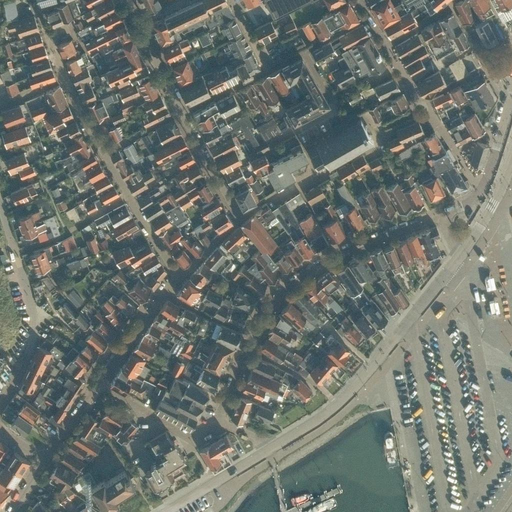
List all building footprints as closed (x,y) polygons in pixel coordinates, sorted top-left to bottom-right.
[(77,0),(75,1),(77,5),(83,2),(87,10),(94,6),(100,2),(99,1),(101,0),(77,0)] [(112,0),(108,0),(84,13),(81,14),(83,18),(85,16),(87,20),(94,16),(92,13),(96,11),(100,19),(117,10),(112,0)] [(155,0),(142,6),(146,14),(164,5),(163,2),(167,0),(166,0),(155,0)] [(204,19),(206,18),(212,15),(204,0),(201,0),(151,24),(161,46),(162,46),(163,49),(176,43),(175,40),(178,38),(181,37),(178,31),(181,29),(182,32),(205,21),(204,19)] [(206,18),(207,19),(210,27),(234,15),(226,0),(204,0),(212,15),(206,18)] [(264,0),(274,20),(314,0),(264,0)] [(337,8),(346,3),(344,0),(324,0),(327,4),(323,6),(324,8),(326,11),(331,8),(330,6),(335,4),(337,8)] [(425,3),(423,0),(383,0),(372,7),(382,25),(407,11),(405,8),(414,2),(417,7),(423,3),(425,3)] [(423,0),(425,3),(423,3),(426,8),(428,11),(430,14),(436,9),(447,0),(423,0)] [(461,22),(474,16),(469,5),(472,4),(469,0),(461,0),(455,4),(459,12),(457,14),(461,22)] [(478,16),(492,9),(486,0),(469,0),(472,4),(478,16)] [(511,0),(490,0),(502,20),(504,19),(508,26),(511,25),(511,26),(511,0)] [(3,5),(6,22),(18,20),(14,1),(3,5)] [(75,1),(69,4),(69,5),(74,17),(80,13),(75,2),(75,1)] [(331,33),(343,28),(358,20),(348,2),(346,3),(337,8),(322,16),(329,29),(331,33)] [(64,4),(57,7),(63,22),(72,18),(67,4),(67,3),(64,4)] [(426,8),(423,3),(417,7),(415,8),(418,13),(421,11),(426,8)] [(55,11),(47,14),(53,27),(64,23),(63,22),(57,7),(54,8),(55,11)] [(123,20),(118,10),(102,18),(107,28),(123,20)] [(417,23),(410,11),(383,26),(390,38),(417,23)] [(452,12),(439,20),(449,39),(448,39),(453,48),(456,54),(459,58),(464,56),(460,47),(469,42),(452,12)] [(471,29),(482,49),(502,38),(490,15),(473,23),(475,27),(471,29)] [(20,37),(39,30),(34,16),(7,25),(9,32),(17,29),(20,37)] [(331,33),(329,29),(322,16),(311,22),(311,21),(302,26),(308,39),(315,35),(310,27),(313,25),(320,39),(331,33)] [(227,33),(230,39),(243,33),(235,17),(222,23),(225,28),(221,30),(224,35),(227,33)] [(83,28),(79,30),(77,31),(82,41),(83,40),(92,36),(103,30),(107,28),(102,18),(97,21),(99,24),(93,27),(92,24),(83,28)] [(113,25),(120,38),(122,42),(131,37),(123,20),(113,25)] [(449,39),(439,20),(424,28),(425,29),(421,31),(436,57),(440,55),(444,53),(453,48),(448,39),(449,39)] [(79,30),(83,28),(80,21),(75,24),(79,30)] [(261,42),(277,34),(277,33),(280,32),(278,27),(275,28),(271,21),(254,30),(261,43),(261,42)] [(294,22),(284,27),(287,34),(297,29),(294,22)] [(339,37),(343,45),(345,49),(369,36),(363,24),(339,37)] [(109,43),(120,38),(113,25),(107,28),(103,30),(109,43)] [(215,26),(211,28),(208,30),(211,37),(219,33),(215,26)] [(98,48),(109,43),(103,30),(92,36),(98,48)] [(40,33),(26,37),(16,41),(18,46),(28,43),(29,46),(27,47),(27,49),(43,44),(40,33)] [(206,33),(199,36),(203,45),(210,42),(206,33)] [(224,52),(247,41),(243,33),(230,39),(227,41),(229,46),(224,48),(225,51),(224,52)] [(277,41),(281,52),(304,44),(300,33),(277,41)] [(421,40),(417,34),(395,47),(411,75),(425,68),(419,57),(428,53),(421,40)] [(89,53),(98,48),(92,36),(83,40),(89,53)] [(356,77),(367,71),(369,73),(371,72),(372,73),(386,66),(369,36),(341,52),(343,56),(338,59),(343,68),(333,73),(340,86),(356,78),(356,77)] [(144,62),(132,39),(122,44),(123,47),(130,61),(133,68),(144,62)] [(187,39),(176,43),(163,49),(163,50),(168,61),(169,61),(172,67),(187,61),(183,53),(184,53),(182,50),(191,45),(187,39)] [(73,59),(80,56),(77,50),(76,51),(71,40),(58,46),(63,57),(70,53),(73,59)] [(247,41),(224,52),(225,55),(232,52),(235,57),(251,50),(247,41)] [(8,43),(2,45),(6,56),(12,54),(8,43)] [(345,49),(343,45),(334,49),(332,45),(327,47),(326,44),(311,53),(317,63),(331,56),(332,57),(345,49)] [(48,57),(44,46),(29,51),(32,60),(30,60),(31,63),(48,57)] [(130,61),(123,47),(112,52),(118,66),(130,61)] [(203,52),(200,54),(201,57),(209,72),(220,66),(219,63),(211,67),(206,57),(203,52)] [(242,57),(250,74),(260,69),(252,52),(242,57)] [(85,53),(80,56),(73,59),(65,62),(70,73),(78,69),(81,68),(79,62),(87,58),(85,53)] [(100,74),(107,71),(101,57),(99,57),(100,57),(95,60),(100,74)] [(250,74),(242,57),(233,61),(242,78),(250,74)] [(29,66),(31,72),(28,74),(29,78),(42,73),(42,72),(52,68),(48,58),(29,66)] [(298,102),(294,104),(286,109),(289,114),(294,123),(328,105),(302,58),(282,69),(286,75),(284,77),(287,83),(292,80),(300,95),(296,97),(298,102)] [(187,61),(172,67),(171,67),(180,86),(195,78),(188,60),(187,61)] [(78,69),(79,71),(71,75),(75,84),(84,80),(86,82),(89,81),(92,79),(88,70),(95,67),(92,61),(85,64),(86,66),(81,68),(78,69)] [(105,85),(128,75),(146,66),(144,62),(133,68),(130,61),(118,66),(107,71),(100,74),(105,85)] [(218,68),(227,85),(241,78),(236,69),(229,72),(225,65),(218,68)] [(132,84),(151,76),(146,66),(128,75),(105,85),(107,89),(130,79),(132,84)] [(42,72),(42,73),(42,74),(28,79),(31,87),(55,78),(53,72),(52,68),(42,72)] [(213,92),(227,85),(218,68),(211,71),(215,79),(208,83),(213,92)] [(286,75),(282,69),(281,69),(269,75),(280,94),(286,91),(289,97),(294,104),(298,102),(296,97),(287,83),(284,77),(286,75)] [(0,73),(4,84),(12,81),(9,70),(0,73)] [(439,71),(416,83),(423,96),(424,95),(425,96),(435,91),(435,90),(446,84),(439,71)] [(187,83),(180,86),(182,90),(188,105),(210,94),(202,76),(198,78),(199,80),(188,85),(187,83)] [(152,77),(119,91),(123,100),(142,92),(145,100),(159,93),(152,77)] [(258,91),(261,90),(269,104),(279,99),(266,77),(256,82),(253,84),(258,91)] [(400,94),(398,89),(399,89),(394,79),(373,88),(372,87),(366,90),(365,89),(361,91),(364,96),(376,90),(380,98),(393,92),(395,96),(400,94)] [(84,80),(75,84),(80,93),(92,88),(89,81),(86,82),(84,80)] [(463,92),(466,97),(469,95),(476,107),(482,103),(482,104),(492,98),(483,81),(463,92)] [(14,82),(6,85),(10,95),(17,93),(17,92),(14,82)] [(47,98),(53,111),(68,104),(59,85),(46,92),(49,98),(47,98)] [(281,131),(277,125),(270,113),(268,110),(267,110),(262,100),(260,101),(250,85),(240,90),(250,107),(256,103),(262,113),(267,122),(257,127),(265,140),(281,131)] [(469,102),(466,97),(463,92),(460,86),(450,91),(459,108),(469,102)] [(96,97),(92,88),(80,93),(84,103),(96,97)] [(363,97),(360,91),(347,98),(350,104),(363,97)] [(449,104),(454,102),(448,91),(432,99),(442,119),(448,116),(444,106),(449,104)] [(402,93),(400,94),(395,96),(389,99),(369,109),(375,122),(382,119),(377,110),(385,106),(386,107),(391,105),(395,112),(409,106),(402,93)] [(113,101),(117,99),(114,94),(111,95),(111,94),(100,99),(100,98),(88,103),(89,105),(88,106),(95,122),(102,119),(102,118),(107,115),(104,108),(109,106),(108,102),(113,100),(113,101)] [(223,117),(240,108),(233,94),(216,103),(219,108),(223,117)] [(166,106),(161,95),(149,101),(149,100),(143,103),(148,111),(148,110),(150,114),(155,111),(166,106)] [(123,111),(129,108),(135,106),(132,100),(120,105),(123,111)] [(219,108),(216,103),(215,101),(193,113),(196,120),(211,112),(211,111),(216,109),(219,108)] [(25,118),(20,106),(2,112),(6,125),(25,118)] [(73,116),(68,106),(60,110),(42,119),(49,133),(66,125),(64,120),(73,116)] [(155,111),(150,114),(141,119),(145,127),(170,114),(166,107),(156,112),(155,111)] [(450,130),(465,123),(457,107),(453,109),(456,115),(444,121),(450,130)] [(465,123),(468,129),(471,136),(484,128),(474,112),(468,115),(464,107),(458,110),(457,107),(465,123)] [(44,108),(31,114),(34,122),(47,116),(44,108)] [(224,118),(223,117),(219,108),(216,109),(219,115),(216,116),(217,118),(215,119),(211,112),(196,120),(201,130),(224,118)] [(125,119),(122,112),(111,117),(114,124),(125,119)] [(242,126),(244,130),(253,146),(259,143),(249,128),(253,126),(246,114),(228,124),(232,132),(242,126)] [(277,125),(281,131),(294,123),(289,114),(283,117),(285,120),(277,125)] [(232,132),(228,124),(224,117),(224,118),(201,130),(208,144),(219,139),(216,134),(221,132),(220,131),(226,128),(229,133),(232,132)] [(165,124),(156,129),(159,136),(173,129),(174,128),(177,126),(174,120),(165,124)] [(326,139),(325,140),(325,141),(320,144),(320,143),(316,145),(316,146),(307,151),(310,156),(317,167),(326,162),(329,167),(330,167),(330,166),(337,162),(338,162),(339,162),(338,161),(346,157),(346,158),(347,157),(347,156),(354,152),(355,153),(356,152),(356,151),(363,147),(363,148),(365,147),(364,146),(369,143),(370,144),(371,143),(370,142),(372,142),(372,143),(373,142),(369,135),(370,134),(369,133),(368,134),(365,128),(366,128),(365,126),(364,127),(360,120),(357,122),(357,123),(352,126),(352,125),(350,126),(351,126),(344,131),(343,130),(342,130),(342,131),(335,136),(335,135),(333,135),(334,136),(326,140),(326,139)] [(402,142),(424,132),(418,121),(401,128),(396,131),(399,137),(387,142),(392,152),(404,147),(402,142)] [(76,122),(63,128),(57,131),(60,138),(70,134),(71,137),(81,132),(76,122)] [(30,140),(26,126),(2,134),(7,147),(30,140)] [(120,126),(116,127),(109,131),(114,141),(122,138),(120,136),(124,134),(120,126)] [(155,146),(157,150),(165,146),(176,141),(174,138),(181,134),(177,126),(174,128),(173,129),(159,136),(162,142),(155,146)] [(232,137),(244,130),(242,126),(232,132),(229,133),(220,138),(222,142),(210,148),(215,158),(238,146),(232,137)] [(462,131),(460,127),(450,132),(456,144),(471,136),(468,129),(462,131)] [(434,156),(445,149),(434,132),(424,139),(433,155),(434,156)] [(79,158),(93,152),(83,133),(73,138),(76,143),(73,145),(68,147),(71,154),(72,153),(74,157),(72,159),(70,155),(56,162),(59,168),(66,164),(66,165),(68,164),(78,159),(79,158)] [(157,150),(155,146),(148,134),(141,138),(150,154),(153,153),(157,150)] [(176,141),(165,146),(157,150),(153,153),(158,163),(188,148),(181,134),(174,138),(176,141)] [(68,147),(73,145),(76,143),(73,138),(63,143),(65,147),(67,146),(68,147)] [(270,149),(266,140),(255,145),(259,155),(270,149)] [(422,148),(419,142),(398,154),(401,160),(422,148)] [(489,145),(477,142),(470,163),(482,167),(489,145)] [(292,152),(269,164),(272,168),(266,171),(276,189),(282,185),(295,178),(293,174),(297,172),(294,167),(309,160),(300,144),(290,149),(292,152)] [(124,149),(131,163),(140,158),(132,145),(124,149)] [(46,158),(54,154),(51,148),(43,152),(46,158)] [(189,149),(169,161),(172,166),(179,162),(183,168),(195,161),(189,149)] [(241,162),(234,149),(215,158),(223,172),(241,162)] [(247,153),(250,159),(258,155),(255,149),(247,153)] [(437,169),(438,168),(452,161),(445,149),(434,156),(433,155),(430,156),(431,158),(437,169)] [(128,166),(119,151),(110,156),(120,171),(128,166)] [(24,152),(5,160),(11,173),(17,171),(16,168),(28,163),(24,152)] [(98,161),(93,153),(80,161),(79,158),(78,159),(68,164),(69,165),(67,166),(70,171),(78,172),(75,168),(82,164),(84,168),(84,169),(98,161)] [(255,172),(257,176),(271,168),(269,164),(264,155),(250,162),(255,172)] [(362,180),(374,173),(373,172),(364,156),(352,163),(362,180)] [(440,175),(437,169),(431,158),(427,160),(431,167),(428,168),(430,173),(421,178),(423,183),(422,183),(430,200),(444,193),(436,177),(440,175)] [(369,163),(373,172),(382,167),(378,159),(369,163)] [(79,192),(92,185),(107,177),(98,161),(84,169),(84,168),(71,176),(79,192)] [(445,180),(459,173),(452,161),(438,168),(445,180)] [(154,168),(151,162),(143,167),(146,173),(154,168)] [(344,180),(357,172),(351,162),(338,169),(344,180)] [(197,165),(196,163),(186,168),(179,173),(173,176),(178,184),(176,185),(178,190),(186,185),(183,181),(190,177),(192,181),(203,175),(197,165)] [(131,183),(142,176),(139,170),(135,172),(130,164),(128,166),(120,171),(124,179),(130,176),(133,180),(130,182),(131,183)] [(19,172),(22,179),(35,173),(32,166),(19,172)] [(245,177),(240,167),(224,175),(230,185),(245,177)] [(339,174),(337,169),(329,174),(331,178),(339,174)] [(142,176),(131,183),(128,184),(134,195),(147,186),(145,183),(154,178),(150,171),(142,176)] [(157,176),(161,183),(167,180),(162,173),(157,176)] [(459,173),(445,180),(451,191),(458,188),(461,195),(470,189),(471,186),(467,179),(464,181),(459,173)] [(254,180),(251,174),(245,177),(248,183),(254,180)] [(410,184),(414,182),(411,175),(404,178),(405,181),(399,185),(397,182),(385,189),(399,213),(411,207),(401,189),(410,184)] [(107,177),(92,185),(93,187),(94,186),(98,193),(103,190),(103,191),(106,189),(113,185),(107,177)] [(262,190),(256,180),(250,183),(256,194),(262,190)] [(214,194),(207,181),(199,186),(200,187),(189,193),(192,199),(200,194),(204,200),(214,194)] [(151,197),(168,187),(165,182),(147,193),(137,199),(142,208),(153,201),(151,197)] [(414,182),(410,184),(411,186),(413,185),(414,186),(404,191),(413,208),(424,203),(418,194),(420,193),(414,182)] [(32,183),(27,185),(11,193),(16,203),(32,195),(31,194),(37,192),(32,183)] [(177,200),(185,195),(198,187),(197,184),(195,185),(193,183),(187,187),(186,185),(178,190),(179,191),(173,195),(177,200)] [(240,192),(235,194),(243,209),(259,201),(259,200),(253,189),(251,186),(250,187),(248,183),(238,188),(240,192)] [(339,221),(345,232),(352,228),(352,229),(364,222),(343,184),(337,187),(346,203),(336,209),(342,219),(339,221)] [(312,189),(317,200),(325,195),(319,185),(312,189)] [(378,205),(384,217),(395,211),(381,185),(371,191),(373,196),(376,194),(381,204),(378,205)] [(103,190),(98,193),(104,204),(119,195),(114,187),(107,192),(106,189),(103,191),(103,190)] [(310,204),(317,200),(312,189),(304,193),(310,204)] [(173,205),(177,202),(171,192),(143,210),(149,219),(164,209),(160,204),(169,199),(173,205)] [(285,202),(290,210),(304,201),(299,192),(285,202)] [(374,204),(375,203),(369,192),(362,196),(366,203),(361,206),(369,220),(380,214),(374,204)] [(192,204),(187,194),(177,200),(183,210),(192,204)] [(35,199),(38,206),(43,204),(45,208),(45,207),(48,215),(53,213),(46,195),(35,199)] [(208,220),(210,219),(225,210),(223,207),(216,196),(198,207),(199,207),(198,207),(205,218),(203,219),(205,222),(208,220)] [(92,202),(89,197),(83,200),(88,213),(102,205),(99,198),(92,202)] [(65,208),(62,201),(56,203),(60,211),(65,208)] [(299,225),(290,210),(285,202),(278,206),(286,221),(288,220),(294,229),(299,225)] [(150,220),(157,232),(185,215),(177,203),(150,220)] [(283,226),(271,211),(266,203),(262,206),(263,208),(255,214),(266,229),(275,222),(280,229),(283,226)] [(115,227),(132,216),(124,204),(94,221),(92,222),(99,238),(106,234),(101,226),(111,220),(115,227)] [(346,233),(345,232),(339,221),(337,217),(330,204),(324,207),(330,218),(331,217),(332,220),(322,225),(330,242),(346,233)] [(304,235),(299,225),(294,229),(288,220),(286,221),(278,206),(271,211),(283,226),(287,233),(294,229),(299,238),(294,241),(304,257),(313,251),(309,243),(303,235),(304,235)] [(20,227),(35,222),(33,219),(39,217),(38,213),(40,212),(39,210),(17,218),(20,227)] [(225,210),(210,219),(219,232),(233,223),(225,210)] [(309,243),(313,251),(316,249),(328,242),(316,221),(311,213),(306,216),(304,212),(296,216),(309,238),(310,238),(312,241),(309,243)] [(254,273),(253,275),(260,281),(261,279),(261,280),(264,277),(269,283),(280,274),(274,268),(272,269),(266,262),(267,261),(261,253),(265,250),(268,248),(269,250),(276,244),(254,214),(241,225),(260,249),(259,250),(258,250),(251,257),(255,261),(247,267),(254,273)] [(37,234),(40,241),(60,234),(53,215),(45,219),(47,226),(49,225),(52,232),(47,234),(46,231),(37,234)] [(188,221),(185,216),(175,222),(178,227),(188,221)] [(119,239),(120,238),(125,235),(139,226),(133,217),(113,229),(119,239)] [(208,220),(205,222),(194,229),(197,234),(211,225),(208,220)] [(35,222),(20,227),(24,237),(28,235),(29,238),(35,236),(34,233),(46,229),(45,227),(43,227),(42,223),(36,226),(35,222)] [(167,247),(184,236),(177,226),(172,229),(174,232),(170,235),(167,230),(159,235),(167,247)] [(233,239),(239,245),(240,247),(241,246),(245,250),(252,243),(250,240),(246,244),(242,240),(246,236),(239,227),(231,234),(235,237),(233,239)] [(276,232),(272,227),(267,230),(271,236),(276,232)] [(416,235),(427,259),(440,253),(434,239),(440,237),(436,227),(430,229),(416,235)] [(147,239),(140,228),(132,233),(139,244),(147,239)] [(186,247),(187,246),(196,256),(203,249),(191,235),(189,237),(186,234),(180,240),(186,247)] [(235,249),(239,245),(233,239),(235,237),(231,234),(222,242),(238,258),(237,259),(239,262),(240,263),(245,258),(235,249)] [(72,235),(63,241),(66,251),(77,247),(72,235)] [(206,247),(210,242),(206,235),(200,238),(206,247)] [(428,261),(427,259),(416,235),(406,239),(413,255),(418,253),(423,263),(428,261)] [(98,249),(94,237),(86,240),(90,252),(98,249)] [(109,246),(106,238),(98,242),(101,249),(109,246)] [(284,255),(292,266),(303,258),(294,246),(295,246),(291,240),(286,243),(290,249),(283,254),(284,255)] [(401,263),(404,271),(408,269),(405,262),(413,258),(406,240),(395,244),(402,260),(400,261),(401,263)] [(135,267),(156,254),(148,241),(132,250),(127,253),(131,260),(133,259),(132,262),(135,267)] [(175,242),(167,249),(173,255),(180,249),(175,242)] [(214,269),(230,252),(221,243),(217,247),(205,261),(214,269)] [(46,258),(51,256),(50,251),(51,251),(50,248),(52,247),(51,245),(33,252),(34,254),(30,255),(33,263),(47,258),(46,258)] [(127,253),(132,250),(129,246),(111,253),(120,267),(131,260),(127,253)] [(401,263),(400,263),(393,246),(384,249),(384,250),(391,267),(394,272),(400,270),(401,272),(404,271),(401,263)] [(391,267),(384,250),(382,251),(381,248),(370,253),(377,268),(380,276),(380,275),(382,278),(383,279),(387,277),(382,267),(387,264),(389,268),(391,267)] [(183,250),(174,257),(182,267),(191,260),(183,250)] [(282,273),(292,266),(284,255),(280,257),(279,255),(273,259),(265,250),(261,253),(267,261),(266,262),(272,269),(274,268),(277,266),(282,273)] [(80,259),(65,264),(68,271),(93,262),(90,255),(82,258),(79,259),(80,259)] [(146,274),(161,263),(156,255),(126,274),(129,277),(135,282),(138,279),(141,278),(144,276),(142,273),(138,276),(136,274),(143,269),(146,274)] [(65,264),(63,257),(53,260),(51,256),(46,258),(47,258),(33,263),(36,272),(39,271),(41,274),(50,271),(48,267),(55,265),(55,267),(65,264)] [(380,276),(377,268),(372,271),(362,256),(348,265),(359,281),(366,275),(370,281),(374,278),(377,281),(382,278),(380,275),(380,276)] [(239,262),(237,259),(235,258),(225,268),(229,272),(239,262)] [(144,276),(141,278),(153,288),(167,272),(161,263),(146,274),(144,276)] [(202,263),(189,278),(202,286),(205,282),(206,283),(215,273),(202,263)] [(244,284),(258,295),(267,285),(261,280),(261,279),(260,281),(253,275),(254,273),(247,267),(244,264),(237,271),(236,270),(231,276),(235,279),(240,274),(247,280),(244,284)] [(335,273),(331,275),(339,283),(344,289),(350,296),(356,292),(364,303),(360,307),(376,326),(387,317),(384,314),(370,298),(370,299),(362,288),(363,287),(347,265),(334,271),(335,273)] [(126,274),(120,269),(112,278),(115,281),(117,278),(123,284),(129,277),(126,274)] [(329,273),(318,281),(327,292),(335,286),(341,293),(344,289),(339,283),(329,273)] [(41,280),(50,291),(55,287),(48,277),(41,280)] [(387,285),(387,286),(393,294),(402,306),(409,301),(400,288),(397,290),(392,283),(387,277),(383,279),(387,285)] [(488,289),(496,286),(495,282),(493,282),(491,277),(485,279),(488,289)] [(377,293),(370,298),(384,314),(389,311),(390,312),(399,304),(386,286),(387,286),(387,285),(383,279),(382,278),(377,281),(382,289),(376,293),(377,293)] [(135,282),(128,291),(141,302),(152,290),(138,279),(135,282)] [(207,292),(204,290),(188,279),(176,294),(197,307),(202,300),(207,292)] [(337,312),(341,307),(329,294),(328,295),(315,281),(305,290),(319,305),(325,299),(337,312)] [(222,296),(216,293),(214,292),(209,289),(205,287),(204,290),(207,292),(202,300),(217,308),(222,296)] [(231,301),(230,302),(249,311),(257,297),(237,287),(234,295),(232,294),(230,299),(232,299),(231,301)] [(73,289),(66,295),(77,306),(83,300),(73,289)] [(308,320),(315,325),(317,322),(321,325),(323,323),(313,315),(319,309),(302,291),(293,299),(303,310),(301,312),(308,320)] [(118,299),(113,295),(109,299),(115,304),(115,303),(118,306),(117,308),(128,319),(137,308),(122,295),(118,299)] [(222,296),(217,308),(214,314),(223,319),(226,314),(228,309),(227,309),(230,303),(230,302),(231,301),(222,296)] [(107,299),(100,306),(107,312),(105,314),(119,328),(127,319),(107,299)] [(177,324),(181,316),(175,313),(179,307),(167,300),(158,313),(177,324)] [(315,325),(308,320),(306,318),(306,319),(299,313),(302,310),(291,300),(280,312),(293,323),(293,324),(297,328),(303,322),(311,329),(315,325)] [(105,316),(88,301),(84,306),(100,322),(95,328),(110,340),(116,332),(102,320),(105,316)] [(358,307),(354,302),(350,305),(354,310),(358,307)] [(100,351),(107,343),(92,331),(94,329),(91,327),(93,325),(91,323),(80,312),(77,314),(65,304),(62,307),(63,307),(62,308),(62,310),(66,316),(68,316),(69,317),(71,316),(73,319),(83,328),(90,334),(85,339),(100,351)] [(177,324),(183,327),(187,319),(192,322),(196,314),(185,309),(181,316),(177,324)] [(358,318),(352,311),(347,315),(351,320),(352,319),(366,335),(375,328),(363,314),(358,318)] [(336,330),(342,335),(345,333),(353,342),(361,334),(345,317),(339,312),(335,316),(342,325),(336,330)] [(185,328),(183,327),(177,324),(158,313),(153,321),(166,329),(167,326),(173,330),(172,332),(179,336),(180,334),(182,335),(185,328)] [(243,327),(245,320),(230,314),(227,320),(243,327)] [(287,330),(291,324),(279,314),(274,322),(287,330)] [(198,331),(205,333),(209,320),(203,318),(198,331)] [(173,335),(152,322),(144,334),(155,341),(161,333),(164,334),(163,335),(171,340),(174,342),(171,348),(179,353),(180,352),(186,341),(185,340),(173,335)] [(289,330),(287,330),(274,322),(268,332),(271,334),(268,338),(277,343),(280,339),(285,343),(288,339),(293,342),(297,336),(300,338),(303,335),(295,330),(293,333),(289,330)] [(332,331),(336,327),(330,322),(326,326),(332,331)] [(216,339),(234,349),(240,333),(221,325),(221,326),(216,324),(211,337),(215,339),(216,339)] [(52,331),(46,339),(51,343),(58,335),(52,331)] [(326,337),(320,332),(312,340),(319,346),(326,337)] [(346,354),(349,350),(330,334),(325,340),(332,346),(326,353),(339,365),(347,355),(346,354)] [(155,342),(143,336),(136,345),(134,349),(133,350),(148,358),(157,344),(155,343),(155,342)] [(267,338),(260,350),(271,357),(271,356),(280,362),(284,357),(297,366),(302,359),(288,350),(285,354),(276,348),(278,345),(267,338)] [(99,353),(84,341),(81,339),(78,342),(82,346),(83,345),(85,347),(81,351),(92,361),(99,353)] [(230,357),(234,349),(216,339),(215,339),(212,343),(215,344),(212,348),(230,357)] [(186,341),(180,352),(190,358),(193,353),(189,350),(192,344),(186,341)] [(278,344),(278,345),(276,348),(285,354),(288,350),(278,344)] [(84,371),(72,360),(71,359),(68,362),(61,356),(63,352),(54,345),(49,351),(52,353),(60,360),(65,364),(66,365),(73,373),(78,377),(84,371)] [(171,348),(169,351),(159,345),(156,349),(162,353),(170,358),(167,364),(163,362),(161,366),(170,372),(170,371),(176,360),(179,353),(171,348)] [(34,356),(50,365),(52,362),(48,360),(52,353),(49,351),(39,346),(34,356)] [(72,360),(84,371),(91,362),(78,351),(73,347),(66,355),(72,360)] [(230,357),(212,348),(211,347),(208,352),(210,353),(208,356),(225,366),(230,357)] [(318,364),(329,374),(333,370),(334,370),(337,367),(337,366),(337,365),(326,355),(320,361),(308,350),(306,354),(318,364)] [(126,360),(147,373),(150,369),(143,364),(145,361),(131,352),(126,360)] [(225,366),(208,356),(203,353),(200,358),(206,361),(203,366),(220,376),(225,366)] [(326,378),(329,374),(318,364),(306,354),(303,357),(315,367),(310,374),(321,383),(322,383),(324,383),(326,380),(326,378)] [(49,367),(50,365),(34,356),(29,366),(42,372),(45,365),(49,367)] [(257,358),(252,368),(263,373),(278,380),(288,384),(292,375),(285,371),(283,376),(272,371),(274,365),(257,358)] [(304,358),(299,364),(304,368),(309,362),(304,358)] [(62,368),(65,364),(60,360),(56,363),(59,366),(62,368)] [(144,377),(147,373),(126,360),(121,368),(135,377),(137,373),(144,377)] [(184,364),(176,360),(170,371),(179,375),(184,364)] [(219,377),(203,369),(195,364),(193,368),(201,372),(196,381),(212,390),(219,377)] [(38,379),(42,372),(29,366),(24,376),(41,384),(42,381),(38,379)] [(306,370),(301,366),(298,372),(306,377),(309,372),(306,370)] [(59,370),(54,367),(50,373),(55,376),(59,370)] [(135,377),(121,368),(117,375),(116,374),(110,384),(124,392),(127,388),(131,380),(141,385),(143,381),(135,377)] [(189,370),(186,368),(182,374),(189,377),(191,373),(188,371),(189,370)] [(252,369),(247,381),(256,385),(257,384),(274,392),(281,387),(277,385),(279,381),(252,369)] [(78,377),(73,373),(71,376),(68,374),(66,377),(59,372),(55,379),(62,384),(78,394),(86,382),(78,377)] [(170,375),(165,372),(161,379),(166,382),(170,375)] [(295,378),(292,375),(288,384),(282,396),(290,399),(294,391),(303,400),(308,394),(311,396),(313,394),(311,391),(300,379),(299,380),(295,377),(295,378)] [(39,387),(41,384),(24,376),(19,386),(21,386),(19,391),(29,398),(32,392),(35,385),(39,387)] [(165,388),(164,390),(161,398),(155,409),(154,410),(191,430),(198,417),(203,407),(202,407),(202,405),(203,405),(209,395),(206,393),(207,391),(183,378),(182,380),(175,376),(169,390),(165,388)] [(161,379),(159,378),(157,383),(165,387),(167,382),(166,382),(161,379)] [(146,388),(141,385),(131,380),(127,388),(146,398),(147,395),(145,394),(146,392),(144,391),(146,388)] [(247,381),(242,391),(261,399),(264,393),(276,399),(278,394),(257,385),(257,386),(247,381)] [(72,402),(78,394),(62,384),(62,385),(66,388),(64,391),(58,387),(55,391),(72,402)] [(72,402),(55,391),(46,385),(41,392),(45,395),(47,392),(57,398),(54,402),(67,411),(72,402)] [(161,398),(164,390),(157,386),(151,398),(153,399),(154,398),(157,400),(153,408),(155,409),(161,398)] [(48,397),(45,395),(41,392),(40,392),(32,404),(37,407),(39,404),(42,405),(45,401),(50,404),(47,409),(54,413),(53,416),(60,421),(67,411),(54,402),(54,403),(47,398),(48,397)] [(17,395),(12,401),(22,408),(18,413),(19,414),(32,424),(33,424),(41,413),(17,395)] [(253,410),(256,403),(240,396),(231,418),(242,423),(248,408),(252,410),(253,410)] [(256,403),(253,410),(256,411),(255,416),(268,421),(273,410),(256,403)] [(32,427),(32,426),(32,425),(19,415),(8,406),(4,411),(16,419),(11,426),(22,434),(25,436),(30,429),(32,427)] [(117,427),(125,418),(109,407),(102,417),(117,427)] [(53,416),(52,415),(48,420),(57,425),(60,421),(53,416)] [(79,431),(102,446),(117,427),(102,417),(98,415),(96,419),(90,415),(79,431)] [(128,418),(113,435),(123,443),(138,426),(128,418)] [(94,455),(102,446),(79,431),(72,441),(87,451),(93,455),(94,455)] [(186,460),(173,440),(171,441),(165,431),(149,441),(155,451),(157,450),(164,462),(158,466),(155,462),(150,465),(152,469),(145,473),(156,491),(186,473),(180,463),(186,460)] [(210,444),(224,467),(231,462),(224,451),(233,446),(226,434),(210,444)] [(93,455),(87,451),(72,441),(67,449),(82,459),(84,455),(86,456),(85,458),(89,461),(93,455)] [(0,460),(1,460),(9,448),(0,442),(0,460)] [(214,473),(224,467),(210,444),(200,450),(214,473)] [(21,473),(29,461),(14,452),(9,448),(1,460),(21,473)] [(59,461),(78,474),(86,464),(66,451),(59,461)] [(0,475),(13,485),(21,473),(1,460),(0,460),(0,465),(3,468),(0,472),(0,475)] [(55,467),(50,475),(52,476),(49,479),(50,481),(57,485),(56,486),(63,490),(74,473),(58,463),(55,467)] [(105,511),(119,503),(116,499),(135,487),(130,479),(131,478),(128,474),(127,475),(124,470),(106,482),(104,480),(90,489),(105,511)] [(0,496),(3,499),(8,492),(7,491),(9,488),(0,481),(0,496)] [(64,490),(57,496),(61,503),(69,498),(64,490)] [(32,508),(35,511),(45,511),(47,510),(39,501),(32,508)] [(97,511),(85,502),(76,507),(78,511),(79,511),(97,511)]
